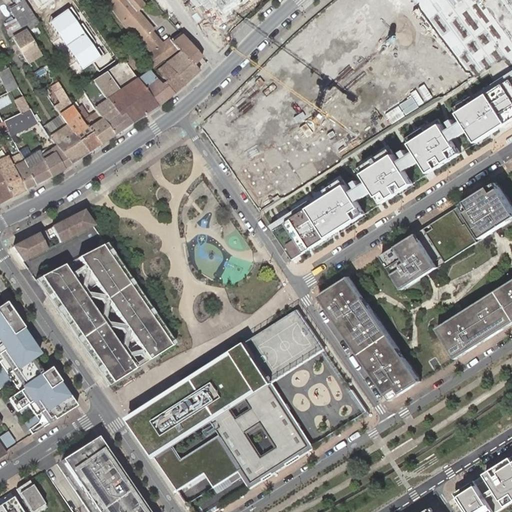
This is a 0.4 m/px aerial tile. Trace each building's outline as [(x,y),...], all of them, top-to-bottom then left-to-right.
[(138,0),(104,0),(109,6),(136,44),(154,29),(137,12),(144,5),(138,0)] [(210,0),(220,13),(238,0),(210,0)] [(37,24),(22,2),(10,10),(23,31),(37,24)] [(74,5),(48,23),(83,71),(93,64),(98,71),(114,60),(74,5)] [(154,29),(136,44),(144,56),(155,48),(157,51),(167,43),(154,29)] [(31,45),(23,31),(12,38),(19,51),(31,45)] [(169,42),(167,43),(157,51),(155,48),(144,56),(153,68),(162,62),(177,50),(180,53),(193,65),(182,35),(170,44),(169,42)] [(32,47),(31,45),(19,51),(21,54),(32,47)] [(185,83),(199,70),(193,65),(180,53),(164,64),(185,83)] [(128,55),(123,58),(131,72),(137,68),(128,55)] [(131,72),(123,58),(104,72),(106,74),(95,81),(108,99),(118,110),(114,112),(105,102),(95,108),(98,112),(103,119),(114,136),(156,107),(137,81),(136,80),(131,72)] [(173,93),(185,83),(164,64),(162,62),(153,68),(166,80),(162,84),(173,93)] [(0,73),(0,78),(7,94),(19,88),(9,69),(0,73)] [(137,81),(156,107),(173,93),(162,84),(155,77),(150,70),(136,80),(137,81)] [(104,101),(90,85),(83,91),(96,107),(104,101)] [(87,154),(100,145),(76,111),(61,88),(53,92),(60,104),(54,107),(74,136),(87,154)] [(340,184),(272,231),(291,260),(361,215),(353,203),(369,195),(377,205),(408,185),(400,173),(417,164),(424,175),(455,153),(449,143),(465,134),(472,144),(503,126),(483,94),(452,114),(457,121),(441,132),(436,124),(403,144),(410,152),(393,162),(388,154),(356,175),(361,183),(346,193),(340,184)] [(23,97),(13,101),(19,115),(29,110),(23,97)] [(114,136),(103,119),(94,124),(90,118),(89,118),(81,107),(76,111),(100,145),(114,136)] [(19,115),(5,122),(11,135),(36,124),(29,110),(19,115)] [(94,124),(103,119),(98,112),(90,118),(94,124)] [(52,134),(60,128),(54,119),(45,125),(52,134)] [(5,122),(0,123),(0,141),(0,143),(12,137),(11,135),(5,122)] [(40,122),(34,126),(43,141),(49,138),(40,122)] [(67,168),(87,154),(74,136),(64,142),(59,134),(49,140),(56,148),(59,153),(67,168)] [(25,159),(35,186),(49,179),(67,168),(59,153),(45,158),(41,150),(25,159)] [(16,164),(11,156),(0,161),(0,177),(12,197),(24,191),(16,164)] [(16,164),(24,191),(35,186),(25,159),(16,164)] [(0,177),(0,203),(12,197),(0,177)] [(511,205),(497,182),(382,255),(404,289),(511,219),(511,205)] [(13,248),(22,260),(46,249),(43,243),(55,236),(58,242),(93,225),(83,212),(13,248)] [(105,243),(75,258),(147,362),(174,344),(105,243)] [(62,265),(34,279),(107,388),(134,371),(62,265)] [(350,275),(321,295),(392,400),(421,381),(350,275)] [(511,281),(439,328),(458,358),(511,324),(511,281)] [(6,302),(0,306),(0,346),(16,371),(41,354),(6,302)] [(326,350),(299,309),(217,361),(172,390),(129,418),(179,491),(204,473),(214,487),(229,477),(231,482),(243,474),(250,487),(317,448),(275,384),(326,350)] [(511,327),(484,344),(487,349),(511,334),(511,327)] [(0,389),(13,382),(4,368),(0,370),(0,389)] [(75,407),(50,368),(21,387),(46,426),(75,407)] [(0,456),(17,444),(9,433),(0,438),(0,456)] [(143,511),(98,444),(63,466),(94,511),(143,511)] [(511,455),(484,473),(506,507),(511,503),(511,455)] [(494,511),(474,480),(454,493),(465,511),(494,511)] [(33,486),(0,506),(0,511),(31,511),(45,504),(33,486)]
